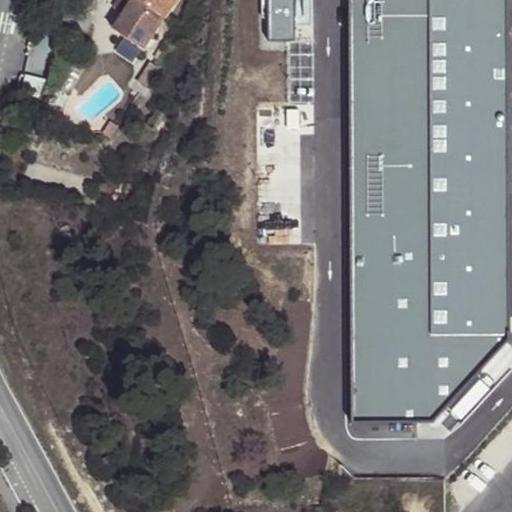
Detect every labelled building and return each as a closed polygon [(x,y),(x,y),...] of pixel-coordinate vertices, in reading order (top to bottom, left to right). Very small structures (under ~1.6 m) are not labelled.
[(181,0),(132,0),(136,2),(167,22),(181,0)] [(511,0),(360,0),(363,422),(444,422),(511,349),(511,0)] [(167,22),(136,2),(115,34),(145,54),(167,22)] [(146,89),(158,68),(151,63),(137,82),(146,89)] [(111,138),(118,127),(111,122),(103,133),(111,138)]
